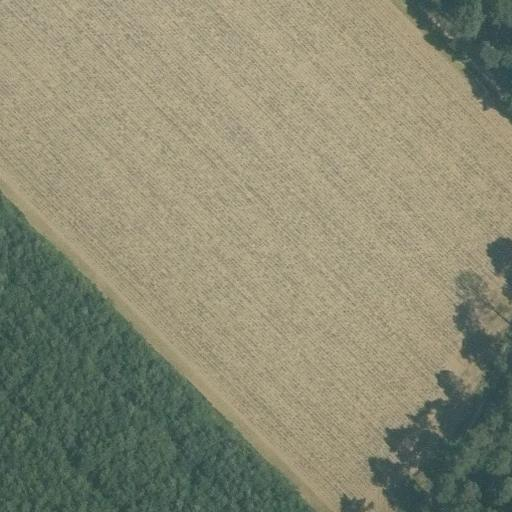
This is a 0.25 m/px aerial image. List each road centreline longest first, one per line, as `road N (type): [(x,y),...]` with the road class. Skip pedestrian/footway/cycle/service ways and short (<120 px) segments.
road 1 (track): [(511,351),(431,511)]
road 2 (track): [(511,96),(422,0)]
